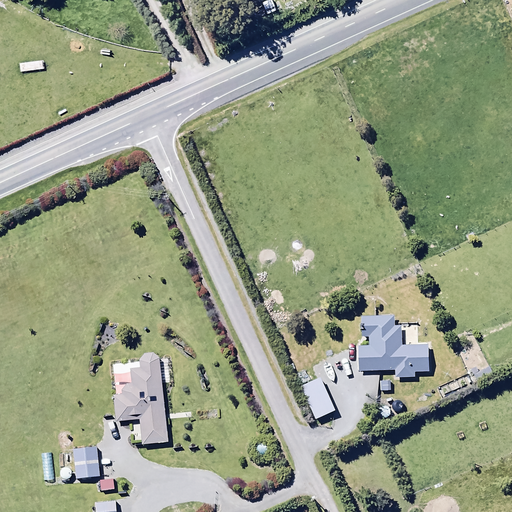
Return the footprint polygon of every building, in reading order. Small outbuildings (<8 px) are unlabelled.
[(274,11),(270,0),(269,0),(261,3),(265,14),(274,11)] [(212,58),(204,37),(191,42),(199,63),(212,58)] [(360,320),(360,339),(368,339),(368,348),(359,349),(357,349),(357,372),(394,371),(394,379),(410,379),(410,374),(427,373),(426,348),(399,349),(399,329),(391,329),(391,319),(360,320)] [(120,398),(112,398),(114,424),(139,422),(141,447),(165,445),(160,382),(167,381),(166,371),(159,371),(157,356),(138,357),(139,371),(129,372),(130,383),(129,384),(128,384),(127,385),(126,385),(125,386),(124,387),(123,388),(122,389),(121,390),(121,391),(121,392),(120,394),(120,395),(120,396),(120,398)] [(333,414),(319,382),(300,390),(315,422),(333,414)] [(98,479),(94,450),(72,453),(75,482),(98,479)] [(111,481),(99,482),(100,492),(113,491),(111,481)]
